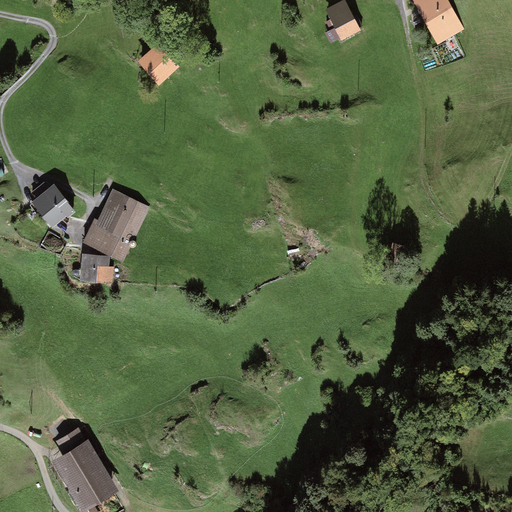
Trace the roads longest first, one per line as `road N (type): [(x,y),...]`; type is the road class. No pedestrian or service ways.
road 1 (track): [(0,121),(17,165),(88,200),(90,211),(73,236)]
road 2 (track): [(0,13),(53,32),(50,48),(0,110)]
road 3 (track): [(511,150),(457,257)]
